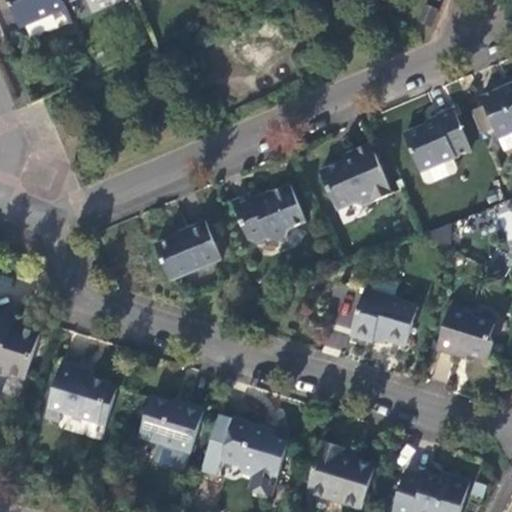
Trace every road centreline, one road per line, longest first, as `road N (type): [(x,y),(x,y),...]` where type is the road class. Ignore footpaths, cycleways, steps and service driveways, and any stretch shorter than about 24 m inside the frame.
road 1 (residential): [(49,215),(91,294),(511,428)]
road 2 (residential): [(49,215),(511,8)]
